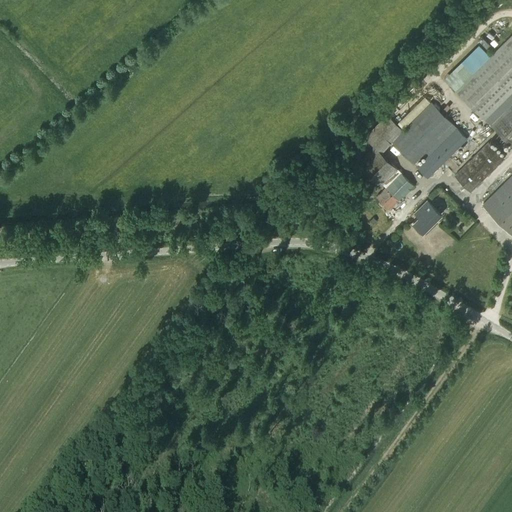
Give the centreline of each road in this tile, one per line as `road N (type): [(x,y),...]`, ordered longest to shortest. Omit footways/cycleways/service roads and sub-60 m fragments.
road 1 (unclassified): [(511,337),(378,262),(305,242),(0,262)]
road 2 (track): [(344,511),(484,320)]
